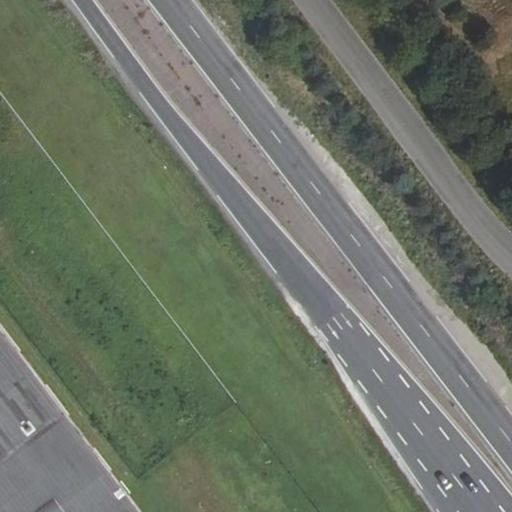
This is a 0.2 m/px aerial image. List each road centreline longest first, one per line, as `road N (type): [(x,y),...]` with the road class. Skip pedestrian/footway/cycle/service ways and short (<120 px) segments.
road 1 (primary): [(85,0),(472,511)]
road 2 (primary): [(511,443),(172,0)]
road 3 (unclassified): [(313,0),(482,222),(511,249)]
